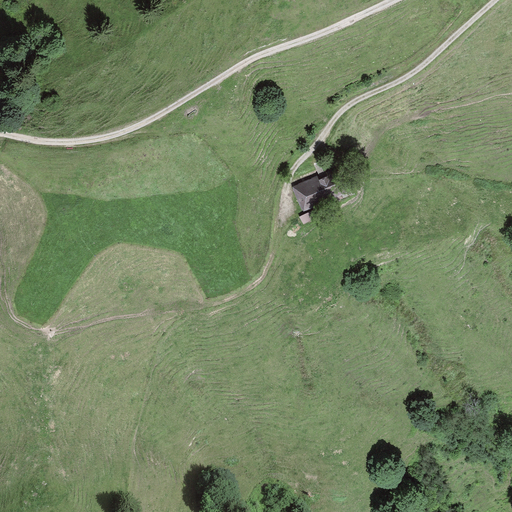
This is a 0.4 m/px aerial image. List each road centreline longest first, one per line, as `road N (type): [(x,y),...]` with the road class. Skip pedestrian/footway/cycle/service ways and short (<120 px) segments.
road 1 (track): [(397,0),(239,66),(136,131),(53,142),(0,135)]
road 2 (track): [(496,0),(415,71),(335,117),(296,165),(284,195)]
